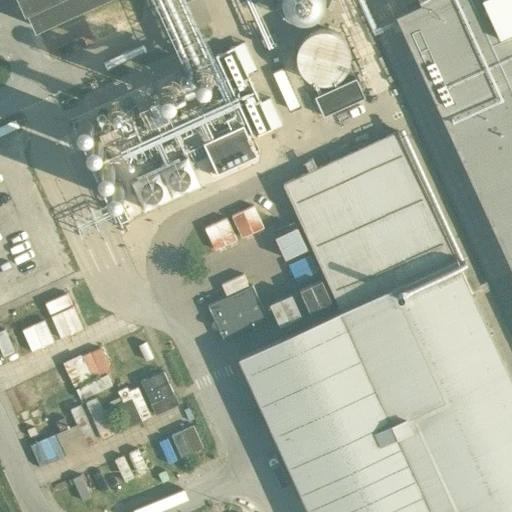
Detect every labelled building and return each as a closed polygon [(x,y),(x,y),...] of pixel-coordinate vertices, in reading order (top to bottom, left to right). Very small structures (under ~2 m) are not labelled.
[(24,0),(36,27),(95,0),(24,0)] [(288,27),(297,32),(308,33),(318,30),(326,24),(331,14),(332,4),(331,0),(280,0),(279,8),(282,18),(288,27)] [(511,0),(414,0),(422,14),(397,26),(511,274),(511,0)] [(308,81),(317,87),(328,88),(338,85),(346,78),(351,69),(352,58),(349,49),(343,41),(334,36),(324,35),(315,37),(307,43),(301,52),(299,62),(301,73),(308,81)] [(215,55),(254,137),(282,124),(270,97),(261,102),(247,72),(256,68),(244,41),(215,55)] [(356,80),(318,97),(326,118),(365,99),(356,80)] [(211,139),(204,142),(218,173),(223,170),(259,154),(245,124),(211,139)] [(511,511),(511,380),(398,130),(282,183),(340,310),(239,356),(310,511),(511,511)] [(288,230),(277,235),(284,254),(305,246),(298,226),(288,229),(288,230)] [(224,343),(269,322),(252,285),(207,305),(224,343)] [(150,410),(175,404),(166,370),(142,376),(150,410)] [(37,462),(69,450),(62,430),(30,442),(37,462)]
